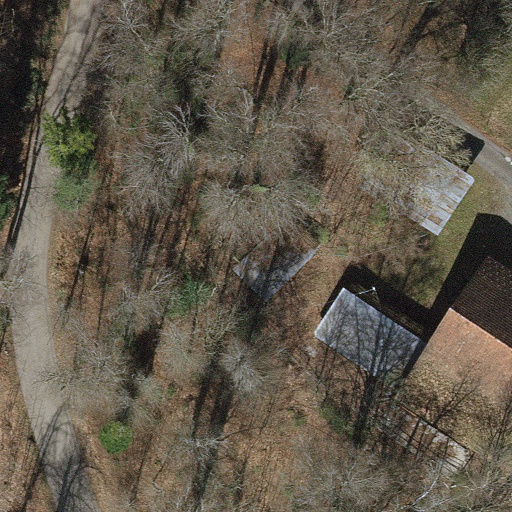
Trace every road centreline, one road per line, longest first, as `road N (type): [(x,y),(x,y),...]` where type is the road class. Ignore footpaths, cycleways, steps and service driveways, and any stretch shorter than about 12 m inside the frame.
road 1 (unclassified): [(84,0),(27,218),(27,308),(51,434),(77,511)]
road 2 (unclassified): [(300,0),(422,113),(511,173)]
